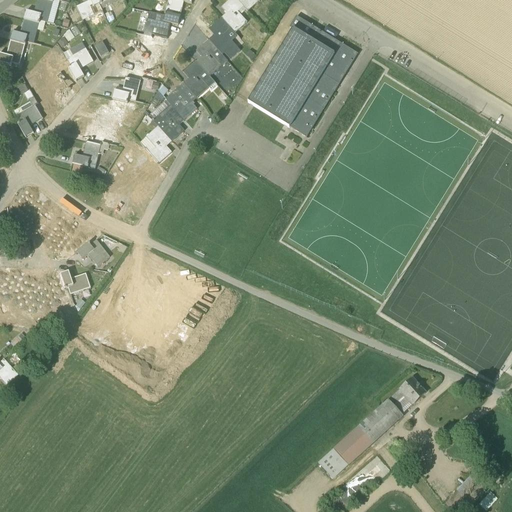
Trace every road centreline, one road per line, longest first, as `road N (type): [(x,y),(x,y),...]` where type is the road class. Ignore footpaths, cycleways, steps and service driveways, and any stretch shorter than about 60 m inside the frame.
road 1 (unclassified): [(135,236),(511,399)]
road 2 (unclassified): [(380,36),(511,115)]
road 3 (residential): [(24,161),(112,60)]
road 4 (residential): [(26,165),(102,223),(135,236)]
road 5 (unclassified): [(135,236),(203,124)]
